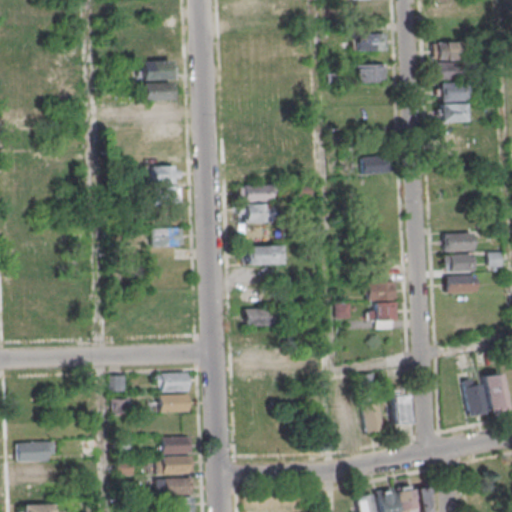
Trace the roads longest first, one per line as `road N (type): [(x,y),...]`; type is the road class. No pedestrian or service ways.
road 1 (residential): [(219,511),(197,0)]
road 2 (residential): [(428,454),(408,0)]
road 3 (residential): [(428,454),(333,473),(218,478)]
road 4 (residential): [(211,352),(0,358)]
